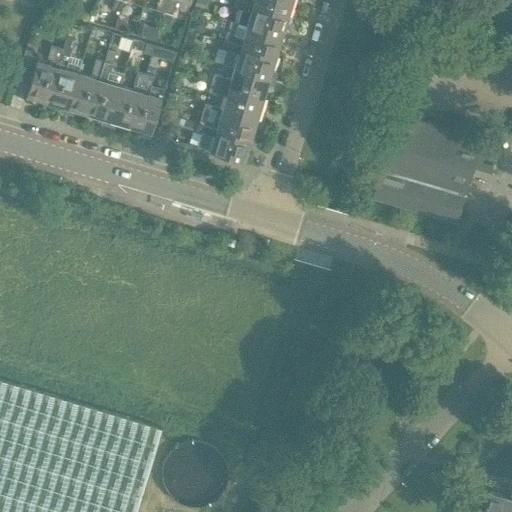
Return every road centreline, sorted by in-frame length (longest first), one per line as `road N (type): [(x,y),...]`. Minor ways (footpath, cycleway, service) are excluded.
road 1 (tertiary): [(268,218),(0,140)]
road 2 (tertiary): [(511,344),(417,272),(268,218)]
road 3 (residential): [(268,218),(337,0)]
road 4 (residential): [(354,511),(511,346)]
